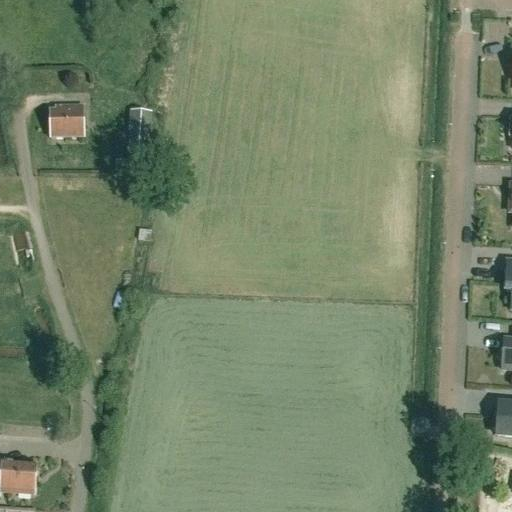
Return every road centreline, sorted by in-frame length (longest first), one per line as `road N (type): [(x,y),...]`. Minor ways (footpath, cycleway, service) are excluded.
road 1 (residential): [(441,511),(464,38)]
road 2 (residential): [(8,72),(31,208),(88,404),(76,511)]
